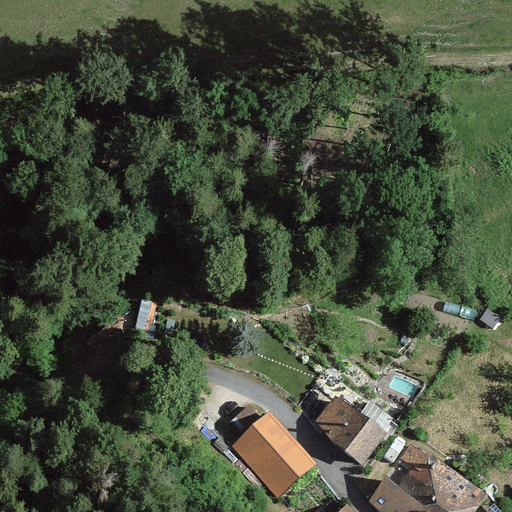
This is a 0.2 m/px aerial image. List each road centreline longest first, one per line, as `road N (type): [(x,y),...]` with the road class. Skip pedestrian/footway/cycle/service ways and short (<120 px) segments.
road 1 (track): [(0,78),(511,57)]
road 2 (track): [(0,399),(113,367),(193,368),(250,383)]
